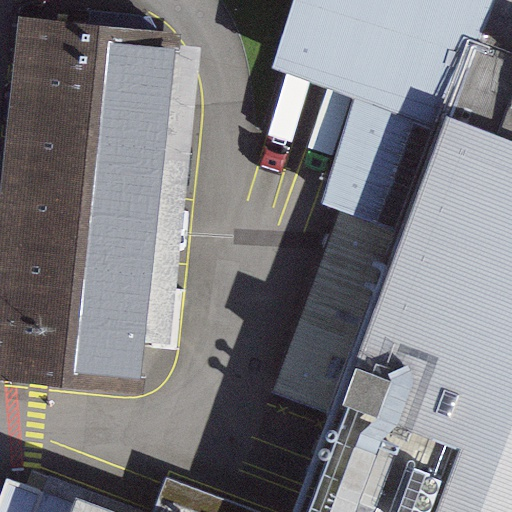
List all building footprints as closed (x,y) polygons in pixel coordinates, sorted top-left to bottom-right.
[(510,57),(511,50),(511,0),(325,0),(302,69),(483,133),(510,57)] [(37,32),(0,352),(0,378),(147,393),(187,42),(37,32)] [(511,58),(510,57),(483,133),(511,142),(511,58)] [(511,142),(483,133),(384,98),(348,205),(438,236),(371,433),(511,481),(511,142)] [(438,236),(348,205),(277,399),(371,433),(438,236)] [(511,511),(511,481),(371,433),(346,511),(511,511)] [(98,511),(16,482),(4,511),(98,511)]
